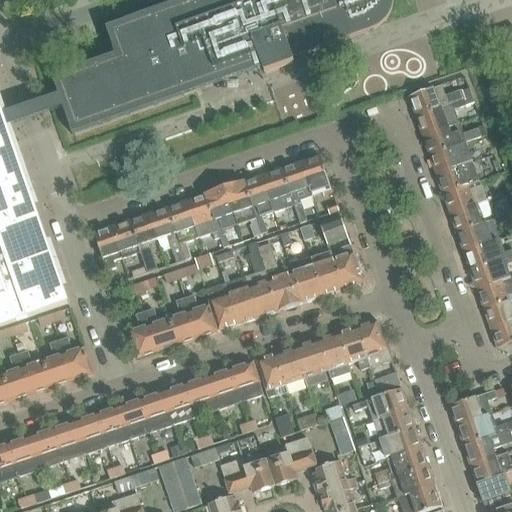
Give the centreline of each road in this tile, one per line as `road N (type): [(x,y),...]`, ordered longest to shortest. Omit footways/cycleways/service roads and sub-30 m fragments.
road 1 (residential): [(123,386),(391,295)]
road 2 (residential): [(333,130),(65,221)]
road 3 (residential): [(333,130),(367,118),(396,131),(465,327)]
road 4 (residential): [(65,221),(3,41)]
road 5 (residential): [(123,386),(65,221)]
road 6 (residential): [(391,295),(333,130)]
road 7 (residential): [(465,511),(409,348)]
road 8 (residential): [(3,41),(126,0)]
road 9 (residential): [(0,427),(123,386)]
